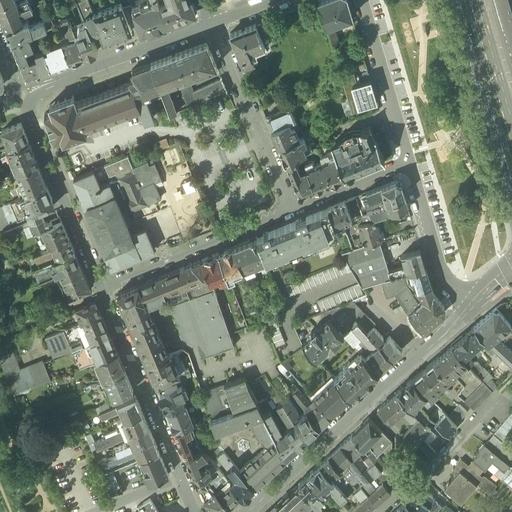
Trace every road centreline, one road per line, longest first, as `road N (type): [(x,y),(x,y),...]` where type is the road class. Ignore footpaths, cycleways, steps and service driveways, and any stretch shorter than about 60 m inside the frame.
road 1 (residential): [(195,511),(101,291)]
road 2 (residential): [(101,291),(27,110),(43,83)]
road 3 (residential): [(101,291),(293,209)]
road 4 (primary): [(452,0),(511,198)]
road 5 (residential): [(293,209),(213,22)]
road 6 (residential): [(43,83),(213,22)]
road 7 (residential): [(408,161),(361,0)]
road 8 (residential): [(460,314),(441,287),(408,161)]
road 9 (secondary): [(246,511),(364,405)]
road 10 (secondary): [(364,405),(460,314)]
road 11 (primary): [(511,122),(475,0)]
road 12 (residential): [(293,209),(408,161)]
